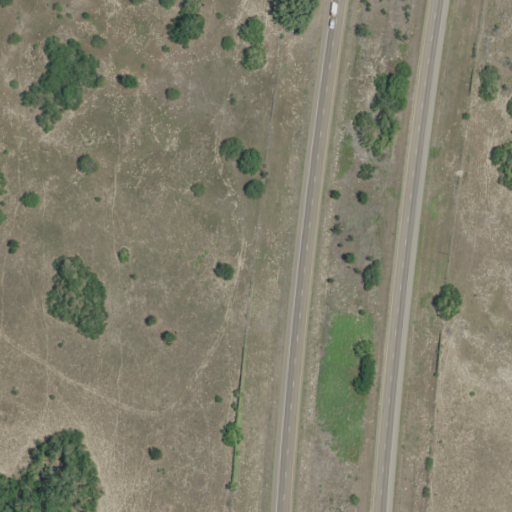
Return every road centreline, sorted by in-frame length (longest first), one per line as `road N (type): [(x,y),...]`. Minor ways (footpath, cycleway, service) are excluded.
road 1 (trunk): [(349,0),(315,202),(294,511)]
road 2 (trunk): [(385,511),(395,366),(443,0)]
